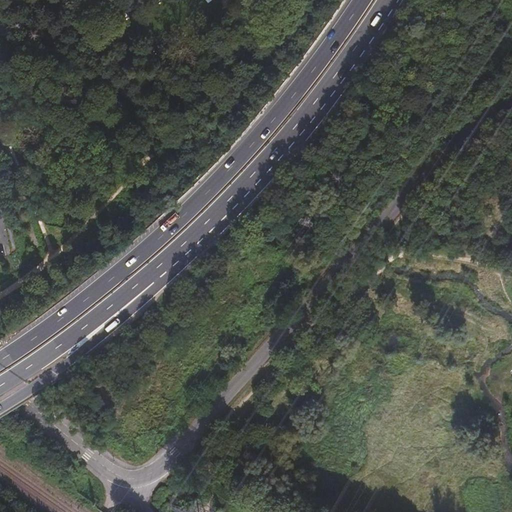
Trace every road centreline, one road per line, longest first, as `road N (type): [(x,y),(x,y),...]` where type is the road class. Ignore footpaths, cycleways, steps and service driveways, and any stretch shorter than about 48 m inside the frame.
road 1 (tertiary): [(511,110),(425,175),(169,467),(144,479)]
road 2 (trunk): [(359,0),(303,79),(193,204),(0,360)]
road 3 (trunk): [(150,273),(214,218),(385,0)]
road 4 (trunk): [(0,409),(142,299),(150,273)]
road 5 (trunk): [(0,387),(150,273)]
road 6 (tertiary): [(0,379),(100,466),(124,480),(144,479)]
